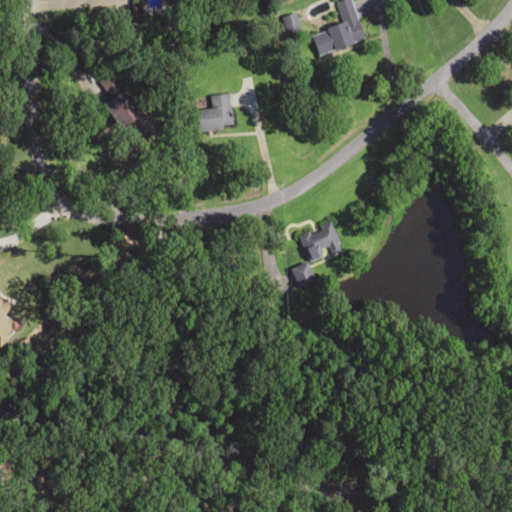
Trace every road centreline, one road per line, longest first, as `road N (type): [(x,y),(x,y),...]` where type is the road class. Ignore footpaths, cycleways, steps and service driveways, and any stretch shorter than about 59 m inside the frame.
road 1 (residential): [(511,0),(387,117),(274,198),(219,214),(107,218),(57,192),(31,130),(29,0)]
road 2 (residential): [(432,78),(511,175)]
